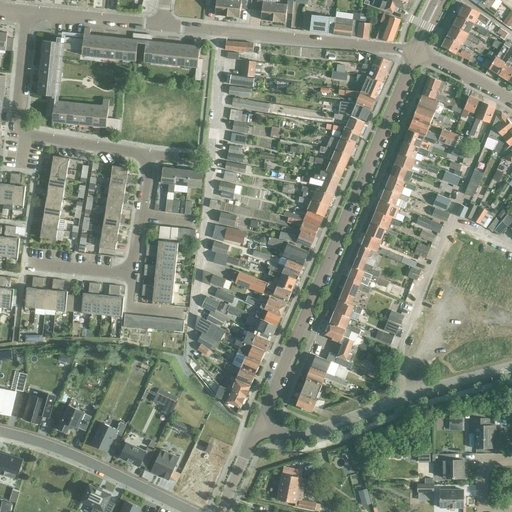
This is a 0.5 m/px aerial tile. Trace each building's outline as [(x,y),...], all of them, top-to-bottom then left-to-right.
[(210,0),(210,6),(216,7),(215,16),(227,17),(229,0),(210,0)] [(236,0),(237,1),(230,0),(229,0),(227,17),(239,18),(240,10),(246,10),(247,0),(236,0)] [(273,22),(275,5),(263,4),(263,0),(257,0),(256,11),(262,12),(261,21),(273,22)] [(398,0),(389,0),(388,4),(378,0),(374,0),(373,5),(380,8),(380,9),(393,14),(393,12),(397,13),(399,9),(405,11),(405,10),(407,9),(408,6),(407,5),(407,3),(405,2),(398,0)] [(479,0),(480,1),(477,5),(493,16),(497,11),(491,6),(493,3),(495,0),(479,0)] [(287,6),(275,5),(273,22),(285,23),(286,15),(292,15),(294,1),(287,1),(287,6)] [(465,5),(459,16),(474,24),(480,27),(482,23),(486,26),(489,27),(492,22),(490,21),(480,13),(465,5)] [(334,28),(333,35),(351,38),(351,36),(358,37),(359,26),(360,15),(360,14),(352,13),(352,14),(336,12),(335,19),(334,28)] [(359,26),(358,37),(357,39),(368,40),(370,25),(365,24),(366,15),(360,15),(359,26)] [(379,31),(375,40),(382,41),(392,43),(401,21),(391,17),(384,15),(380,23),(388,25),(385,33),(379,31)] [(334,28),(335,19),(312,16),(310,33),(333,35),(334,28)] [(459,16),(453,26),(468,34),(471,28),(474,29),(474,27),(478,29),(476,31),(486,37),(488,33),(487,32),(488,32),(480,27),(474,24),(459,16)] [(447,37),(461,45),(463,45),(466,39),(477,45),(480,41),(468,34),(453,26),(447,37)] [(504,41),(508,34),(501,29),(498,33),(501,36),(500,38),(504,41)] [(0,32),(0,50),(12,51),(13,39),(6,38),(7,34),(0,32)] [(95,57),(97,39),(89,38),(83,37),(83,40),(82,45),(81,51),(81,56),(95,57)] [(461,45),(447,37),(441,47),(455,55),(469,61),(471,56),(458,50),(461,45)] [(97,39),(95,57),(108,59),(110,40),(97,39)] [(110,40),(108,59),(121,60),(123,42),(110,40)] [(60,57),(61,43),(56,43),(43,41),(41,55),(60,57)] [(123,42),(121,60),(135,62),(137,43),(123,42)] [(225,42),(225,50),(252,53),(253,45),(225,42)] [(511,55),(511,53),(507,62),(506,63),(501,61),(511,45),(505,42),(489,69),(499,76),(507,63),(511,55)] [(157,64),(159,45),(145,44),(143,63),(157,64)] [(172,47),(159,45),(157,64),(169,65),(172,47)] [(172,47),(169,65),(182,67),(184,48),(172,47)] [(199,50),(193,49),(184,48),(182,67),(196,68),(197,68),(198,65),(198,62),(198,59),(199,50)] [(489,51),(486,56),(492,60),(495,54),(489,51)] [(391,62),(377,56),(367,54),(364,65),(366,65),(373,66),(386,72),(387,70),(388,71),(391,64),(390,64),(391,62)] [(60,57),(41,55),(40,68),(58,70),(60,57)] [(508,82),(511,75),(511,55),(507,63),(499,76),(508,82)] [(243,61),(241,77),(242,77),(253,78),(259,79),(260,75),(254,74),(256,63),(243,61)] [(484,61),(480,66),(486,69),(489,63),(484,61)] [(337,65),(336,73),(340,73),(344,74),(345,66),(337,65)] [(371,71),(368,77),(382,83),(386,72),(373,66),(366,65),(364,65),(363,65),(362,70),(371,71)] [(58,70),(40,68),(38,81),(57,83),(58,70)] [(231,75),(230,85),(241,86),(252,88),(253,78),(242,77),(241,77),(231,75)] [(382,83),(368,77),(367,77),(360,76),(358,75),(357,82),(365,83),(361,93),(374,100),(382,83)] [(422,94),(439,101),(443,103),(444,103),(450,106),(453,107),(461,110),(465,100),(457,97),(456,100),(452,99),(452,101),(445,98),(439,96),(444,83),(429,77),(422,94)] [(57,83),(38,81),(37,95),(55,97),(57,83)] [(250,98),(251,90),(229,87),(228,95),(250,98)] [(356,105),(355,105),(364,108),(370,111),(371,109),(372,110),(374,104),(373,103),(374,100),(361,93),(339,91),(339,95),(346,96),(356,98),(359,97),(356,105)] [(439,101),(422,94),(417,106),(418,106),(434,113),(435,113),(439,101)] [(475,120),(483,102),(469,97),(461,117),(466,119),(469,111),(473,113),(472,116),(472,117),(471,118),(475,120)] [(268,113),(269,106),(233,99),(231,107),(268,113)] [(488,123),(495,107),(483,102),(475,120),(469,135),(473,136),(479,122),(478,121),(478,119),(488,123)] [(53,114),(53,117),(52,122),(66,124),(68,105),(54,104),(54,107),(53,110),(53,114)] [(364,108),(355,105),(354,104),(352,110),(348,112),(339,110),(338,115),(342,116),(351,117),(352,115),(365,121),(370,111),(364,108)] [(81,106),(68,105),(66,124),(79,125),(81,106)] [(94,108),(81,106),(79,125),(92,127),(94,108)] [(450,119),(444,117),(435,113),(434,113),(418,106),(413,118),(430,124),(433,116),(437,118),(436,120),(447,125),(450,119)] [(108,109),(102,109),(94,108),(92,127),(106,128),(106,125),(106,122),(107,119),(108,109)] [(240,122),(241,116),(242,112),(231,110),(229,120),(240,122)] [(487,139),(483,147),(493,151),(498,140),(507,134),(511,129),(511,125),(501,113),(496,117),(488,135),(487,139)] [(342,116),(338,115),(334,115),(333,119),(340,121),(348,122),(346,128),(345,128),(360,134),(364,123),(351,117),(342,116)] [(413,118),(408,129),(435,140),(453,147),(458,149),(463,137),(442,129),(440,135),(429,131),(428,130),(430,124),(413,118)] [(247,134),(248,124),(234,122),(232,131),(247,134)] [(360,134),(345,128),(327,125),(326,130),(340,132),(341,130),(344,130),(340,139),(355,145),(360,134)] [(271,127),(270,135),(278,137),(279,129),(271,127)] [(408,129),(404,141),(419,147),(422,141),(427,143),(427,142),(428,143),(428,142),(434,144),(435,140),(408,129)] [(511,129),(498,140),(493,151),(499,154),(505,141),(509,147),(511,144),(511,129)] [(244,145),(246,137),(231,134),(230,143),(244,145)] [(331,137),(326,148),(335,149),(350,156),(355,145),(340,139),(331,137)] [(480,144),(469,140),(471,147),(468,153),(476,156),(480,144)] [(399,153),(414,159),(417,152),(421,154),(420,155),(433,160),(435,154),(429,152),(429,151),(419,147),(404,141),(399,153)] [(295,148),(295,151),(297,154),(300,154),(303,152),(303,149),(302,146),(298,146),(295,148)] [(350,156),(335,149),(326,148),(320,147),(319,153),(330,154),(330,153),(333,155),(331,160),(345,167),(350,156)] [(458,149),(453,147),(451,155),(463,160),(466,152),(458,149)] [(260,152),(259,159),(277,162),(278,155),(260,152)] [(243,164),(244,156),(228,153),(227,161),(243,164)] [(399,153),(394,164),(411,171),(417,173),(420,168),(427,171),(429,165),(414,159),(399,153)] [(47,167),(67,170),(69,160),(53,157),(52,163),(48,163),(47,167)] [(345,167),(331,160),(320,159),(316,158),(315,163),(328,166),(326,172),(340,178),(345,167)] [(453,175),(460,178),(462,173),(459,172),(462,166),(451,161),(449,167),(455,170),(453,175)] [(244,174),(246,167),(227,163),(225,170),(244,174)] [(411,171),(394,164),(390,176),(408,183),(411,178),(422,182),(424,176),(417,173),(411,171)] [(67,170),(47,167),(46,170),(51,171),(49,178),(66,180),(67,170)] [(110,177),(131,181),(131,176),(127,176),(129,169),(112,167),(110,177)] [(175,185),(176,170),(163,169),(162,177),(162,184),(169,185),(168,193),(174,194),(175,185)] [(189,172),(176,170),(175,185),(188,187),(189,172)] [(308,173),(307,177),(322,181),(330,185),(336,188),(340,178),(326,172),(321,171),(320,176),(311,174),(308,173)] [(189,172),(188,187),(200,188),(202,173),(189,172)] [(235,183),(236,174),(225,172),(223,180),(235,183)] [(460,178),(453,175),(446,172),(442,180),(456,186),(460,178)] [(302,176),(301,181),(305,182),(310,183),(310,184),(320,187),(319,190),(319,191),(328,195),(333,197),(336,188),(330,185),(322,181),(310,178),(307,177),(302,176)] [(390,176),(385,188),(401,194),(404,187),(415,192),(417,187),(408,183),(390,176)] [(466,192),(465,194),(473,197),(473,196),(475,193),(480,179),(473,176),(466,192)] [(131,181),(110,177),(109,187),(125,190),(126,183),(130,184),(131,181)] [(66,180),(49,178),(49,183),(44,183),(44,187),(64,190),(66,180)] [(218,191),(222,192),(234,194),(236,186),(220,183),(218,191)] [(441,183),(438,189),(450,194),(453,188),(441,183)] [(5,185),(3,205),(13,206),(15,186),(10,185),(5,185)] [(15,186),(13,206),(23,207),(25,187),(21,187),(15,186)] [(64,190),(44,187),(43,190),(47,191),(46,197),(63,200),(64,190)] [(109,187),(107,197),(127,201),(128,196),(124,196),(125,190),(109,187)] [(304,192),(303,198),(312,200),(328,207),(333,197),(328,195),(319,191),(319,190),(317,189),(302,187),(302,192),(304,192)] [(401,194),(385,188),(380,200),(400,208),(404,210),(409,198),(401,194)] [(446,211),(450,200),(437,194),(432,205),(446,211)] [(63,200),(46,197),(45,203),(41,203),(41,207),(61,210),(63,200)] [(107,197),(106,208),(122,210),(123,203),(127,204),(127,201),(107,197)] [(312,200),(303,198),(299,197),(299,203),(308,204),(308,202),(311,202),(308,210),(317,214),(324,217),(328,207),(312,200)] [(215,210),(217,203),(217,202),(211,200),(209,209),(215,210)] [(380,200),(376,211),(386,216),(394,219),(396,213),(398,213),(400,208),(380,200)] [(470,219),(476,207),(470,204),(464,217),(470,219)] [(461,205),(456,216),(463,219),(467,209),(461,205)] [(61,210),(41,207),(40,211),(44,211),(43,218),(59,220),(61,210)] [(122,210),(106,208),(104,218),(124,221),(125,216),(121,216),(122,210)] [(435,208),(432,216),(446,222),(449,214),(435,208)] [(479,224),(487,212),(481,208),(473,220),(479,224)] [(507,212),(502,209),(497,216),(502,220),(507,212)] [(319,228),(324,217),(317,214),(308,210),(308,211),(305,217),(285,213),(284,217),(288,218),(303,222),(313,226),(319,228)] [(386,216),(376,211),(371,223),(387,230),(389,223),(391,224),(392,222),(395,223),(394,225),(400,228),(402,223),(394,219),(386,216)] [(235,227),(237,217),(221,213),(219,223),(235,227)] [(485,229),(492,218),(487,214),(480,225),(485,229)] [(38,223),(37,227),(58,231),(63,231),(65,221),(59,220),(43,218),(42,223),(38,223)] [(104,218),(102,228),(119,230),(120,224),(124,224),(124,221),(104,218)] [(303,222),(288,218),(287,224),(301,227),(299,232),(301,232),(305,234),(315,238),(319,228),(313,226),(303,222)] [(492,232),(500,223),(495,219),(487,229),(492,232)] [(251,220),(249,227),(256,229),(258,222),(251,220)] [(430,221),(427,229),(438,234),(442,226),(430,221)] [(503,222),(493,232),(498,237),(499,235),(508,227),(503,222)] [(371,223),(366,234),(381,241),(385,232),(388,233),(388,235),(396,239),(398,234),(387,230),(371,223)] [(37,227),(37,231),(41,232),(40,239),(56,241),(56,240),(62,241),(62,238),(68,239),(69,232),(63,231),(58,231),(37,227)] [(119,230),(102,228),(101,238),(121,241),(122,237),(118,236),(119,230)] [(227,228),(224,240),(243,244),(246,233),(227,228)] [(432,243),(435,236),(422,231),(419,237),(432,243)] [(295,240),(295,237),(295,236),(281,233),(279,239),(286,241),(287,240),(296,243),(300,244),(310,249),(315,238),(305,234),(301,232),(297,240),(295,240)] [(381,241),(366,234),(362,245),(373,250),(392,258),(414,268),(416,263),(382,248),(381,251),(378,249),(381,241)] [(0,237),(0,256),(7,258),(9,238),(4,238),(0,237)] [(9,238),(7,258),(17,259),(20,239),(15,239),(9,238)] [(121,241),(101,238),(99,248),(116,251),(117,244),(120,244),(121,241)] [(281,249),(283,242),(269,238),(267,245),(281,249)] [(147,245),(146,251),(157,252),(177,254),(178,244),(158,242),(158,247),(147,245)] [(229,246),(214,242),(211,251),(227,255),(229,246)] [(418,243),(414,254),(425,259),(430,248),(418,243)] [(288,245),(282,259),(288,261),(302,267),(308,253),(294,247),(288,245)] [(362,245),(353,267),(377,278),(377,277),(378,275),(379,273),(371,270),(372,266),(364,263),(367,257),(369,257),(370,257),(373,250),(362,245)] [(145,256),(157,257),(156,262),(176,264),(177,254),(157,252),(146,251),(145,256)] [(253,251),(252,256),(268,260),(270,255),(253,251)] [(216,253),(213,264),(224,267),(225,262),(227,257),(216,253)] [(227,257),(225,262),(236,266),(238,260),(227,257)] [(297,280),(302,267),(288,261),(285,268),(278,265),(277,269),(269,266),(268,269),(270,270),(275,272),(282,274),(296,280),(297,280)] [(145,265),(144,271),(155,272),(175,274),(176,264),(156,262),(156,266),(145,265)] [(388,282),(377,278),(353,267),(351,272),(349,272),(347,277),(348,277),(348,278),(363,284),(360,283),(362,278),(365,280),(366,278),(373,281),(376,284),(386,288),(388,282)] [(411,267),(407,277),(416,281),(420,271),(411,267)] [(275,278),(273,284),(277,286),(285,289),(291,292),(292,291),(293,291),(296,286),(294,285),(296,280),(282,274),(275,272),(270,270),(268,275),(275,278)] [(144,271),(143,276),(155,277),(154,282),(174,284),(175,274),(155,272),(144,271)] [(263,294),(267,284),(248,276),(248,277),(239,274),(235,273),(231,282),(263,294)] [(214,275),(210,284),(222,288),(225,280),(214,275)] [(4,289),(2,308),(12,310),(12,304),(13,297),(14,290),(9,290),(10,286),(10,278),(5,278),(4,285),(4,289)] [(348,278),(339,300),(356,308),(357,308),(351,305),(357,290),(360,291),(360,290),(368,293),(370,287),(363,284),(348,278)] [(142,285),(142,290),(153,291),(173,293),(174,284),(154,282),(154,286),(142,285)] [(277,286),(273,284),(269,283),(267,288),(273,291),(274,289),(275,290),(273,296),(287,302),(291,292),(277,286)] [(27,289),(25,308),(35,309),(37,290),(32,289),(27,289)] [(234,297),(217,289),(214,297),(231,304),(234,297)] [(37,290),(35,309),(45,310),(47,291),(43,290),(37,290)] [(142,290),(141,295),(153,296),(152,302),(172,304),(173,293),(153,291),(142,290)] [(47,291),(45,310),(55,311),(57,292),(52,291),(47,291)] [(57,292),(55,311),(73,313),(75,299),(67,298),(67,293),(63,292),(57,292)] [(75,299),(73,313),(82,314),(92,315),(94,295),(88,295),(83,294),(82,299),(75,299)] [(94,295),(92,315),(102,316),(104,296),(99,296),(94,295)] [(104,296),(102,316),(112,317),(114,297),(108,297),(104,296)] [(114,297),(112,317),(122,318),(122,315),(124,298),(119,298),(114,297)] [(206,297),(201,307),(214,313),(219,303),(206,297)] [(269,312),(281,317),(285,306),(269,299),(266,305),(264,304),(264,303),(258,300),(257,301),(248,297),(246,302),(262,309),(264,310),(269,312)] [(339,300),(334,312),(349,318),(352,311),(354,312),(360,314),(362,310),(356,308),(339,300)] [(258,312),(255,318),(260,321),(261,320),(276,327),(281,317),(269,312),(264,310),(262,309),(260,313),(258,312)] [(404,316),(391,311),(387,320),(400,325),(404,316)] [(211,312),(207,319),(221,327),(225,320),(211,312)] [(334,312),(330,323),(358,335),(359,335),(360,331),(350,326),(347,325),(350,318),(349,318),(334,312)] [(272,337),(274,333),(275,334),(277,328),(276,328),(276,327),(261,320),(260,321),(256,330),(251,328),(249,333),(256,336),(270,342),(270,341),(269,341),(271,337),(272,337)] [(396,335),(399,326),(388,321),(384,331),(396,335)] [(208,322),(202,333),(214,340),(219,343),(225,331),(220,329),(208,322)] [(327,360),(331,362),(351,370),(353,363),(349,361),(352,355),(349,354),(354,341),(358,335),(330,323),(329,325),(328,325),(325,331),(326,332),(325,335),(332,338),(332,340),(342,345),(338,356),(330,352),(327,360)] [(380,340),(391,344),(394,336),(384,332),(380,340)] [(202,333),(197,342),(210,349),(214,340),(202,333)] [(242,335),(240,340),(245,343),(265,352),(270,342),(256,336),(249,333),(247,337),(242,335)] [(260,364),(265,352),(245,343),(240,340),(237,339),(235,345),(240,347),(237,353),(248,358),(260,364)] [(206,355),(209,351),(200,345),(197,350),(206,355)] [(260,364),(248,358),(237,353),(232,365),(238,368),(255,375),(260,364)] [(316,356),(312,367),(326,373),(328,369),(331,362),(327,360),(316,356)] [(345,380),(338,378),(312,367),(307,378),(312,380),(322,384),(325,377),(346,386),(348,382),(345,380)] [(250,387),(255,375),(238,368),(235,377),(234,379),(244,384),(250,387)] [(19,373),(15,390),(22,392),(26,375),(19,373)] [(312,380),(307,378),(301,393),(316,399),(316,397),(319,398),(321,393),(319,392),(322,384),(312,380)] [(248,391),(250,387),(244,384),(234,379),(232,379),(226,391),(228,391),(229,390),(245,398),(246,397),(247,397),(250,392),(248,391)] [(0,413),(10,416),(15,392),(0,388),(0,413)] [(221,388),(216,398),(228,403),(227,405),(233,408),(234,406),(239,408),(241,406),(242,405),(243,405),(245,400),(245,399),(245,398),(243,397),(229,390),(228,391),(226,391),(221,388)] [(30,395),(23,419),(40,424),(42,416),(44,414),(44,413),(49,415),(48,418),(49,418),(55,397),(42,393),(40,398),(30,395)] [(316,399),(301,393),(296,406),(312,413),(317,400),(316,399)] [(164,406),(161,412),(170,416),(176,402),(168,398),(164,406)] [(68,405),(58,429),(67,433),(70,426),(77,429),(78,428),(85,431),(91,417),(84,414),(85,412),(68,405)] [(454,414),(449,414),(449,424),(462,424),(462,414),(454,414)] [(472,434),(469,434),(469,448),(475,448),(492,448),(492,434),(495,434),(495,426),(489,426),(489,419),(472,419),(472,434)] [(180,424),(177,429),(185,432),(187,427),(175,421),(174,421),(180,424)] [(101,422),(91,445),(107,453),(116,434),(121,436),(126,425),(120,423),(117,430),(101,422)] [(145,452),(126,444),(120,458),(139,467),(142,460),(148,462),(153,451),(147,448),(145,452)] [(213,454),(216,448),(210,445),(207,451),(213,454)] [(160,450),(150,472),(156,475),(157,474),(162,476),(161,478),(168,481),(179,458),(160,450)] [(0,474),(17,480),(23,460),(10,456),(6,455),(7,454),(0,452),(0,474)] [(443,478),(463,478),(463,460),(453,460),(453,454),(432,454),(432,461),(443,461),(443,478)] [(283,468),(277,500),(295,503),(296,500),(299,500),(300,500),(303,489),(306,490),(308,479),(300,477),(301,470),(295,469),(284,467),(283,468)] [(102,511),(108,501),(110,496),(111,495),(110,495),(102,491),(97,489),(89,485),(90,485),(89,485),(88,486),(81,500),(81,501),(81,502),(82,502),(94,508),(93,511),(94,511),(102,511)] [(366,490),(359,492),(363,506),(370,504),(366,490)] [(463,507),(463,497),(463,490),(440,490),(440,508),(463,507)] [(295,503),(294,507),(297,508),(298,507),(319,511),(320,504),(300,500),(299,500),(296,500),(295,503)] [(138,511),(140,509),(125,501),(120,511),(138,511)] [(1,502),(0,509),(0,511),(9,511),(11,504),(1,502)]
